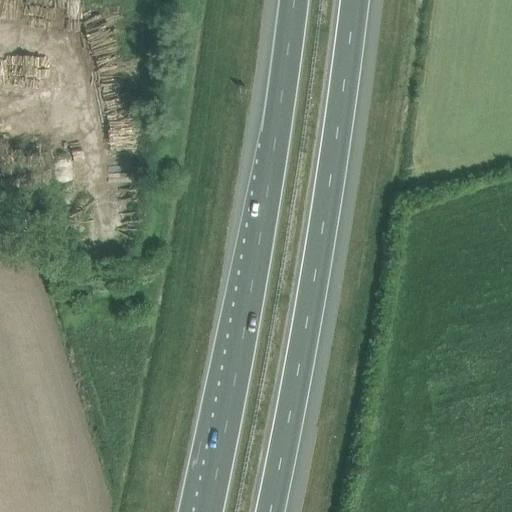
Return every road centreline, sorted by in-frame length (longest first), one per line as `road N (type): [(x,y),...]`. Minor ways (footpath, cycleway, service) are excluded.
road 1 (motorway): [(270,511),(358,0)]
road 2 (motorway): [(289,0),(252,274),(206,511)]
